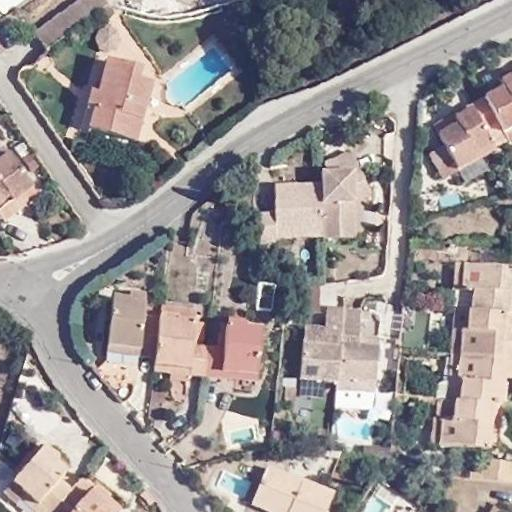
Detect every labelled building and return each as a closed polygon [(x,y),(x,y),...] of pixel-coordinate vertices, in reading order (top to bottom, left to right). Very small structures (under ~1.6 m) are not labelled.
[(69,0),(37,23),(49,40),(101,0),(69,0)] [(110,19),(101,21),(97,28),(98,37),(101,40),(109,42),(117,40),(120,34),(119,27),(116,23),(110,19)] [(109,52),(101,81),(96,100),(91,119),(139,132),(155,75),(141,71),(143,60),(109,52)] [(96,100),(101,81),(92,80),(88,99),(96,100)] [(502,97),(483,107),(497,134),(504,146),(505,149),(511,145),(511,83),(500,91),(502,97)] [(497,134),(483,107),(468,115),(470,119),(452,129),(454,131),(436,140),(443,152),(457,177),(472,171),(479,180),(485,177),(490,162),(487,157),(489,155),(482,142),(497,134)] [(504,146),(497,134),(482,142),(489,155),(504,146)] [(0,158),(16,146),(9,137),(0,143),(0,158)] [(0,195),(14,186),(21,195),(41,179),(16,146),(0,158),(0,195)] [(274,212),(258,212),(258,239),(274,239),(274,233),(323,233),(323,237),(352,237),(352,201),(361,200),(370,194),(349,151),(321,166),(321,183),(275,183),(274,212)] [(457,177),(443,152),(428,159),(444,184),(457,177)] [(472,171),(457,177),(462,188),(479,180),(472,171)] [(14,186),(0,195),(0,197),(15,218),(51,192),(41,179),(21,195),(14,186)] [(360,236),(361,200),(352,201),(352,237),(360,236)] [(502,385),(509,386),(511,385),(511,350),(511,351),(511,328),(511,276),(456,274),(455,299),(477,299),(476,320),(472,319),(472,344),(466,343),(462,390),(466,390),(465,412),(459,411),(459,428),(450,428),(448,428),(448,455),(494,457),(496,430),(498,413),(500,413),(502,385)] [(155,325),(156,319),(139,319),(140,301),(108,299),(104,346),(138,347),(138,358),(151,360),(155,325)] [(361,308),(327,307),(325,327),(305,326),(299,376),(336,380),(335,390),(374,392),(380,339),(359,337),(361,308)] [(171,314),(156,313),(156,319),(155,325),(170,326),(170,321),(171,314)] [(472,344),(472,319),(458,319),(456,344),(452,389),(451,411),(450,428),(459,428),(459,411),(465,412),(466,390),(462,390),(466,343),(472,344)] [(202,380),(205,348),(186,347),(188,323),(170,321),(170,326),(155,325),(151,360),(150,367),(186,369),(185,379),(202,380)] [(224,349),(205,348),(202,380),(222,381),(223,373),(256,374),(257,374),(260,334),(246,333),(246,327),(226,326),(224,349)] [(138,347),(104,346),(103,356),(138,358),(138,347)] [(150,367),(149,377),(185,379),(186,369),(150,367)] [(256,382),(256,374),(223,373),(222,381),(256,382)] [(507,414),(509,386),(502,385),(500,413),(507,414)] [(504,430),(496,430),(494,457),(502,458),(504,430)] [(395,460),(396,449),(366,448),(367,457),(392,459),(395,460)] [(43,511),(49,511),(67,493),(56,484),(63,476),(54,466),(56,463),(42,452),(9,488),(22,501),(20,503),(28,511),(32,511),(37,506),(43,511)] [(485,489),(511,492),(511,470),(488,467),(485,489)] [(329,511),(335,500),(292,481),(290,484),(269,475),(254,510),(260,511),(329,511)] [(91,491),(77,481),(67,493),(49,511),(110,511),(104,506),(109,501),(95,487),(91,491)] [(22,501),(9,488),(0,497),(0,499),(11,511),(20,503),(22,501)]
